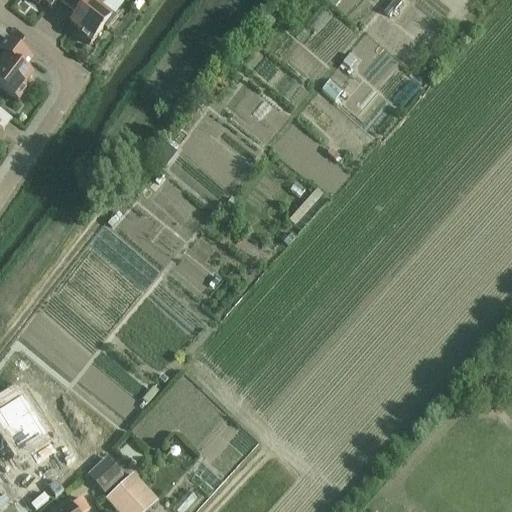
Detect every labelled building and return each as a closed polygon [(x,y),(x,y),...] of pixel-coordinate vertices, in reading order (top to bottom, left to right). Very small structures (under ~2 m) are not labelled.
[(66,10),(66,11),(74,0),(29,0),(38,6),(40,3),(50,11),(58,1),(67,9),(66,10)] [(102,0),(74,0),(66,11),(67,11),(68,10),(77,17),(70,26),(80,34),(78,37),(90,47),(103,30),(106,32),(116,19),(98,5),(102,0)] [(6,43),(0,51),(0,91),(17,104),(27,92),(24,90),(31,80),(22,72),(29,63),(31,64),(32,63),(6,43)] [(0,110),(0,111),(11,122),(19,112),(8,102),(0,110)] [(0,431),(17,458),(28,452),(36,465),(55,454),(22,400),(0,413),(0,431)] [(132,428),(120,439),(130,450),(142,440),(132,428)] [(105,496),(124,479),(107,461),(89,478),(105,496)] [(116,511),(152,511),(160,505),(135,478),(108,502),(116,511)] [(90,511),(83,501),(66,511),(90,511)]
